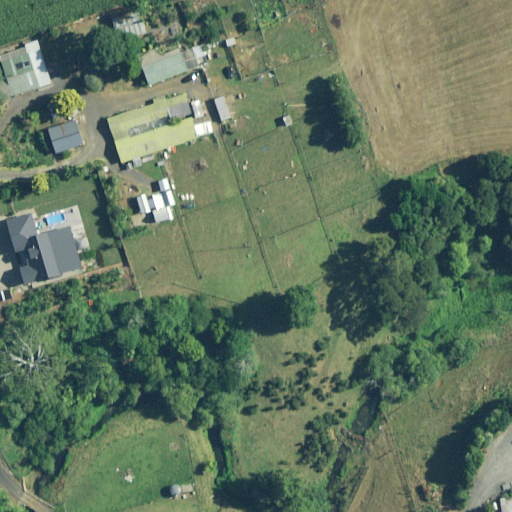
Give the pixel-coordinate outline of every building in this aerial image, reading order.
[(139,7),(112,16),(121,41),(147,33),(139,7)] [(53,83),(39,41),(0,54),(0,55),(13,96),(53,83)] [(143,66),(150,85),(201,66),(201,64),(209,61),(203,44),(143,66)] [(221,85),(213,62),(203,66),(211,88),(221,85)] [(262,96),(265,103),(281,96),(275,82),(267,86),(270,93),(262,96)] [(192,108),(187,93),(168,99),(167,97),(156,100),(157,103),(108,119),(123,163),(216,132),(212,120),(196,125),(193,116),(130,137),(128,129),(192,108)] [(204,99),(196,101),(202,119),(210,116),(204,99)] [(87,144),(79,120),(49,129),(57,153),(87,144)] [(177,203),(170,178),(160,181),(164,193),(161,193),(165,207),(177,203)] [(172,207),(156,211),(158,222),(174,219),(172,207)] [(40,235),(34,213),(5,221),(14,254),(24,251),(28,266),(21,268),(26,285),(85,268),(73,225),(40,235)] [(147,226),(143,214),(132,217),(136,229),(147,226)] [(511,511),(511,501),(502,503),(503,511),(511,511)]
